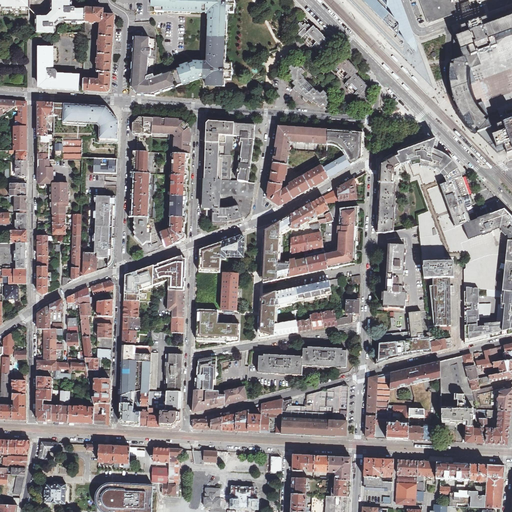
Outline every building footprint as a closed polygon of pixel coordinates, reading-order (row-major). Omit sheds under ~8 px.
[(54,0),(55,8),(52,11),(60,19),(62,17),(85,16),(85,5),(73,6),(73,0),(54,0)] [(162,12),(163,11),(202,13),(209,13),(207,62),(201,62),(192,62),(181,66),(182,69),(171,73),(176,87),(199,79),(201,79),(231,80),(232,64),(227,64),(227,56),(226,56),(227,43),(229,40),(229,38),(229,36),(228,35),(227,34),(227,29),(228,21),(229,13),(234,14),(234,10),(235,9),(236,7),(236,5),(236,4),(236,2),(235,1),(234,0),(151,0),(151,2),(151,4),(153,8),(155,8),(155,12),(162,12)] [(345,0),(406,59),(407,44),(414,51),(414,46),(413,44),(397,4),(395,0),(345,0)] [(419,0),(428,24),(462,11),(458,0),(419,0)] [(98,10),(86,9),(85,16),(85,21),(90,21),(90,23),(94,23),(94,22),(101,22),(100,41),(98,41),(98,45),(99,45),(99,59),(97,59),(97,63),(98,63),(98,72),(101,72),(100,80),(84,79),(83,91),(107,93),(110,90),(111,74),(113,51),(114,30),(115,16),(104,15),(104,10),(98,10)] [(50,13),(39,13),(40,30),(57,30),(57,21),(60,19),(52,11),(50,13)] [(469,24),(461,27),(462,32),(463,35),(456,38),(461,51),(468,48),(471,56),(475,54),(479,52),(489,49),(497,46),(494,38),(498,37),(511,32),(511,16),(506,19),(505,20),(493,24),(490,25),(487,18),(479,21),(469,24)] [(317,48),(320,52),(324,48),(328,51),(335,44),(332,40),(331,41),(328,37),(326,39),(323,36),(324,36),(319,30),(317,29),(314,26),(312,28),(309,25),(307,26),(307,25),(305,24),(305,25),(303,23),(301,23),(300,23),(296,26),(297,27),(296,28),(296,29),(297,30),(296,30),(298,31),(297,32),(299,34),(298,36),(301,39),(303,37),(307,40),(310,37),(316,42),(312,46),(312,47),(313,47),(316,50),(317,48)] [(176,87),(171,73),(164,76),(163,75),(155,78),(154,75),(147,78),(148,59),(155,59),(155,57),(154,57),(154,50),(149,50),(149,38),(142,37),(142,33),(135,32),(134,52),(132,87),(138,87),(138,95),(155,96),(155,94),(176,87)] [(452,62),(451,66),(451,68),(454,69),(456,73),(466,70),(467,70),(468,65),(469,65),(471,66),(473,66),(477,65),(477,63),(476,63),(477,61),(477,60),(478,60),(477,59),(476,57),(476,55),(475,54),(471,56),(468,48),(463,35),(462,32),(454,35),(452,58),(455,59),(455,60),(456,61),(452,62)] [(46,79),(57,79),(57,74),(57,72),(56,71),(55,70),(53,70),(48,70),(48,65),(54,65),(54,48),(39,48),(39,53),(39,67),(39,75),(46,75),(46,79)] [(361,104),(363,106),(365,106),(366,105),(366,106),(370,103),(369,102),(370,101),(370,99),(368,98),(369,97),(367,95),(368,94),(365,91),(368,87),(365,84),(366,83),(359,77),(355,74),(358,71),(356,69),(355,68),(349,61),(349,62),(346,59),(347,57),(344,54),(345,53),(341,50),(334,57),(337,61),(333,64),(336,67),(335,69),(338,72),(342,69),(348,75),(344,78),(347,82),(345,85),(348,88),(352,85),(358,91),(354,94),(358,97),(354,101),(357,105),(359,103),(361,105),(361,104)] [(473,133),(476,131),(489,126),(486,117),(483,118),(479,113),(474,106),(473,104),(469,97),(467,89),(467,86),(466,80),(466,70),(467,70),(463,58),(456,61),(452,62),(451,66),(449,68),(449,78),(449,83),(451,96),(453,102),(456,111),(464,123),(473,133)] [(313,102),(316,105),(318,103),(321,106),(322,106),(324,107),(326,108),(326,107),(327,108),(330,104),(330,103),(330,101),(329,99),(329,98),(326,95),(327,94),(324,91),(320,94),(317,91),(317,92),(314,88),(309,93),(302,87),(307,82),(304,79),(305,78),(302,75),(305,72),(301,68),(300,69),(297,66),(297,67),(295,65),(293,65),(292,66),(292,65),(288,68),(289,69),(288,70),(288,72),(290,73),(289,74),(292,77),(291,79),(294,82),(292,84),(296,87),(293,89),(297,92),(298,91),(304,98),(303,99),(306,102),(309,100),(312,103),(313,102)] [(43,88),(69,90),(69,82),(67,80),(63,80),(57,79),(46,79),(46,75),(39,75),(39,84),(40,84),(43,87),(43,88)] [(69,90),(78,91),(79,76),(63,75),(63,80),(67,80),(69,82),(69,90)] [(16,102),(0,100),(0,117),(3,116),(3,110),(7,110),(7,111),(7,113),(15,108),(16,108),(16,102)] [(16,127),(27,127),(27,102),(26,102),(16,102),(16,108),(19,108),(19,117),(17,117),(16,118),(16,127)] [(50,136),(54,136),(54,133),(50,133),(50,130),(51,129),(51,128),(50,127),(47,127),(47,121),(53,121),(53,120),(53,104),(49,104),(48,104),(38,103),(38,104),(38,128),(38,137),(47,137),(48,136),(50,136)] [(66,105),(53,104),(53,120),(65,120),(65,127),(99,129),(102,132),(101,143),(118,144),(118,138),(118,121),(106,108),(102,107),(99,107),(85,106),(84,106),(68,105),(66,105)] [(486,117),(483,118),(473,122),(475,126),(474,129),(476,131),(481,136),(482,135),(483,137),(483,138),(488,143),(490,143),(490,145),(489,145),(497,153),(506,149),(507,154),(511,151),(511,119),(505,122),(503,123),(499,115),(499,112),(486,117)] [(152,133),(153,118),(140,117),(133,123),(133,132),(136,132),(135,134),(138,134),(137,152),(150,153),(152,133)] [(174,154),(189,154),(190,154),(191,143),(191,132),(191,130),(182,120),(153,118),(152,133),(173,134),(175,136),(174,137),(174,154)] [(206,179),(218,180),(219,155),(219,146),(220,136),(234,136),(235,125),(235,124),(210,122),(207,124),(207,127),(205,126),(205,140),(204,154),(203,171),(203,179),(206,179)] [(239,181),(248,182),(253,146),(252,146),(252,137),(251,137),(251,134),(254,134),(255,127),(254,127),(254,126),(235,125),(234,136),(231,180),(239,181)] [(14,150),(27,150),(27,127),(16,127),(14,127),(14,150)] [(277,143),(288,144),(288,142),(328,145),(328,131),(280,128),(277,143)] [(328,131),(328,145),(327,156),(319,160),(322,166),(329,177),(335,173),(335,174),(349,166),(361,159),(362,146),(363,134),(328,131)] [(47,137),(38,137),(38,160),(40,160),(50,160),(50,136),(48,136),(47,137)] [(221,180),(231,180),(234,136),(220,136),(219,146),(226,146),(225,155),(219,155),(218,180),(221,180)] [(82,160),(82,139),(56,139),(56,160),(82,160)] [(399,157),(396,158),(401,166),(404,165),(411,183),(418,181),(428,211),(418,215),(420,237),(430,236),(434,236),(446,231),(440,215),(439,212),(448,208),(440,185),(446,183),(462,177),(462,175),(459,170),(458,169),(457,167),(456,165),(453,162),(451,160),(449,158),(446,156),(442,154),(438,152),(434,150),(435,144),(436,142),(436,140),(433,141),(432,141),(409,150),(398,154),(398,155),(399,157)] [(274,163),(288,165),(288,164),(290,150),(276,148),(274,163)] [(17,161),(27,161),(27,150),(14,150),(10,150),(10,152),(11,152),(12,153),(17,153),(17,161)] [(159,153),(150,153),(150,154),(139,152),(132,151),(132,159),(135,159),(135,163),(135,166),(131,165),(131,173),(133,173),(150,174),(155,174),(157,174),(157,167),(154,167),(154,159),(158,159),(159,153)] [(173,176),(188,176),(188,171),(187,171),(187,166),(186,166),(187,165),(187,164),(187,160),(189,160),(189,154),(174,154),(173,161),(172,161),(172,164),(173,164),(173,176)] [(377,186),(392,187),(394,170),(397,168),(401,167),(401,166),(396,158),(395,156),(385,162),(380,170),(377,172),(377,183),(377,186)] [(93,173),(117,174),(117,167),(118,159),(94,158),(93,173)] [(53,184),(54,183),(53,168),(50,168),(50,166),(50,160),(40,160),(40,166),(40,168),(38,168),(38,175),(38,184),(53,184)] [(17,176),(27,176),(27,173),(28,164),(27,161),(17,161),(17,176)] [(278,180),(283,181),(285,181),(286,176),(287,176),(287,175),(288,172),(287,171),(287,167),(288,165),(274,163),(270,183),(277,184),(278,180)] [(329,177),(322,166),(305,176),(304,176),(307,182),(311,179),(315,186),(322,182),(329,178),(329,177)] [(149,185),(150,174),(133,173),(132,179),(134,179),(134,185),(134,190),(133,190),(133,200),(133,205),(133,212),(131,212),(131,217),(135,218),(148,218),(149,206),(147,206),(148,203),(149,203),(149,188),(148,188),(148,185),(149,185)] [(105,179),(105,175),(84,174),(84,177),(86,177),(86,183),(105,184),(105,179)] [(172,196),(187,197),(187,192),(186,192),(186,187),(185,187),(186,186),(186,181),(188,181),(188,176),(173,176),(172,183),(172,186),(172,196)] [(315,186),(311,179),(307,182),(304,176),(302,177),(290,184),(291,186),(294,191),(290,193),(293,199),(303,193),(315,186)] [(463,225),(471,222),(465,204),(470,202),(471,202),(462,177),(446,183),(440,185),(448,208),(456,228),(463,225)] [(221,194),(221,180),(218,180),(206,179),(206,187),(206,192),(205,192),(202,192),(202,209),(207,209),(214,209),(220,209),(221,194)] [(221,194),(238,195),(239,181),(231,180),(221,180),(221,194)] [(286,203),(293,199),(290,193),(294,191),(291,186),(284,190),(283,193),(281,191),(282,189),(283,181),(278,180),(277,184),(270,183),(268,199),(279,207),(286,203)] [(342,202),(360,200),(358,186),(357,180),(354,182),(340,190),(342,202)] [(238,195),(253,197),(255,183),(248,182),(239,181),(238,195)] [(68,184),(54,183),(53,184),(53,201),(53,215),(66,215),(66,206),(69,206),(68,203),(69,203),(69,195),(68,195),(68,184)] [(105,186),(105,184),(86,183),(85,195),(105,195),(105,186)] [(16,197),(27,197),(27,184),(11,184),(11,197),(16,197)] [(392,187),(377,186),(376,205),(375,226),(374,236),(382,236),(390,235),(392,187)] [(326,203),(342,202),(340,190),(331,193),(324,197),(326,203)] [(172,207),(171,218),(186,218),(186,213),(185,213),(185,208),(185,207),(185,202),(187,202),(187,197),(172,196),(172,203),(171,203),(171,207),(172,207)] [(21,213),(27,213),(27,197),(16,197),(16,210),(21,210),(21,213)] [(116,197),(97,197),(95,254),(98,254),(97,258),(109,258),(108,267),(111,266),(112,264),(113,262),(114,259),(114,249),(112,249),(112,247),(112,243),(115,243),(116,212),(114,211),(114,209),(114,205),(116,206),(116,197)] [(326,203),(324,197),(319,200),(311,204),(317,217),(329,210),(326,203)] [(471,222),(476,220),(475,217),(476,217),(472,205),(471,205),(470,202),(465,204),(471,222)] [(317,218),(317,217),(311,204),(301,210),(291,216),(292,229),(301,229),(301,226),(308,222),(309,223),(317,218)] [(220,216),(213,216),(213,224),(215,224),(221,224),(223,224),(229,224),(232,224),(237,223),(243,221),(238,206),(230,208),(227,209),(220,209),(220,216)] [(339,241),(356,241),(357,230),(355,230),(355,227),(356,226),(357,226),(357,225),(357,223),(356,223),(356,220),(358,220),(358,212),(357,212),(357,207),(340,209),(341,217),(340,227),(339,241)] [(456,228),(448,208),(439,212),(440,215),(446,231),(434,236),(430,236),(432,252),(433,254),(434,255),(435,256),(438,256),(440,255),(465,253),(461,243),(469,240),(463,225),(456,228)] [(508,241),(511,241),(511,217),(508,214),(507,212),(505,211),(504,211),(502,211),(499,212),(495,213),(476,220),(471,222),(463,225),(469,240),(482,235),(482,237),(492,233),(492,232),(500,229),(502,230),(501,231),(506,236),(507,235),(508,237),(508,241)] [(330,212),(325,215),(329,222),(334,221),(330,212)] [(16,230),(27,230),(27,213),(21,213),(17,213),(17,220),(16,220),(16,230)] [(0,223),(9,224),(10,214),(0,214),(0,223)] [(53,225),(65,225),(66,215),(53,215),(53,225)] [(292,229),(291,216),(277,224),(267,228),(264,283),(289,278),(290,261),(291,254),(291,239),(292,229)] [(159,218),(156,218),(153,218),(148,218),(135,218),(135,222),(137,224),(135,226),(137,229),(135,232),(137,234),(135,236),(144,245),(147,241),(151,242),(152,233),(151,229),(150,229),(150,226),(151,226),(159,226),(159,218)] [(181,242),(180,241),(182,240),(184,240),(184,239),(184,238),(185,238),(185,234),(184,234),(185,223),(186,223),(186,218),(171,218),(171,227),(173,227),(173,229),(161,233),(166,247),(181,242)] [(53,235),(65,235),(65,225),(53,225),(53,235)] [(464,287),(467,287),(479,289),(495,290),(500,240),(508,241),(508,237),(507,235),(506,236),(501,231),(502,230),(500,229),(492,232),(492,233),(482,237),(482,235),(469,240),(461,243),(465,253),(440,255),(438,256),(435,256),(434,255),(433,254),(432,252),(430,236),(420,237),(422,255),(423,267),(443,266),(449,266),(449,258),(466,256),(466,268),(466,269),(465,269),(464,270),(464,287)] [(16,243),(27,243),(27,230),(16,230),(10,230),(10,232),(12,232),(12,240),(11,240),(11,243),(16,243)] [(322,233),(291,239),(291,254),(324,248),(322,233)] [(226,257),(244,258),(245,237),(242,235),(229,240),(220,243),(220,259),(226,260),(226,257)] [(48,245),(48,236),(38,236),(38,245),(48,245)] [(504,291),(511,292),(511,241),(508,241),(500,240),(495,290),(504,291)] [(339,253),(326,255),(328,269),(355,263),(355,260),(356,254),(355,253),(354,253),(354,250),(356,250),(356,241),(339,241),(339,253)] [(17,257),(17,268),(27,268),(27,264),(26,264),(26,248),(27,248),(27,245),(27,243),(16,243),(16,245),(17,254),(15,254),(15,257),(17,257)] [(199,270),(220,270),(220,259),(220,243),(211,246),(200,250),(199,270)] [(48,256),(48,245),(38,245),(38,256),(48,256)] [(388,289),(388,293),(385,292),(384,306),(388,314),(407,314),(406,294),(403,293),(405,246),(391,245),(390,253),(390,265),(388,289)] [(97,258),(98,254),(95,254),(81,253),(81,277),(97,271),(97,266),(97,258)] [(319,271),(328,269),(326,255),(307,259),(309,273),(319,271)] [(48,267),(48,256),(38,256),(38,267),(48,267)] [(169,290),(185,290),(186,276),(186,264),(186,258),(183,256),(166,262),(154,266),(153,289),(169,290)] [(296,260),(290,261),(289,278),(299,275),(309,273),(307,259),(296,262),(296,260)] [(153,289),(154,266),(140,271),(139,273),(137,273),(134,274),(129,276),(126,276),(125,301),(139,301),(153,302),(153,289)] [(429,327),(451,326),(450,278),(454,278),(454,266),(449,266),(443,266),(423,267),(424,279),(433,278),(434,286),(431,286),(433,319),(428,319),(429,327)] [(48,273),(48,267),(38,267),(38,279),(51,279),(51,273),(48,273)] [(9,283),(27,284),(27,268),(17,268),(10,269),(3,269),(3,276),(9,276),(9,283)] [(239,274),(224,273),(223,292),(222,310),(237,311),(239,274)] [(221,275),(199,274),(198,307),(220,308),(221,275)] [(353,284),(360,284),(361,275),(351,277),(353,284)] [(330,280),(331,287),(342,286),(341,278),(330,280)] [(51,279),(38,279),(38,292),(44,295),(48,293),(48,280),(50,280),(50,281),(57,281),(59,281),(59,279),(51,279)] [(98,302),(114,301),(114,295),(104,298),(104,299),(103,299),(101,293),(114,289),(114,284),(110,281),(92,287),(95,296),(96,303),(98,302)] [(299,299),(300,306),(332,299),(329,281),(296,287),(299,299)] [(19,298),(19,286),(6,286),(6,299),(19,298)] [(297,322),(279,325),(280,312),(300,306),(299,299),(296,287),(263,295),(261,338),(276,336),(299,332),(297,324),(297,322)] [(489,339),(502,336),(503,323),(484,324),(485,327),(478,327),(477,325),(477,318),(479,318),(479,317),(479,310),(478,310),(478,304),(479,304),(479,289),(467,287),(467,295),(464,295),(465,303),(467,303),(467,311),(465,311),(465,318),(467,318),(467,326),(465,326),(465,335),(465,344),(489,339)] [(90,303),(93,303),(92,297),(89,297),(88,289),(84,290),(79,293),(80,304),(90,303)] [(173,318),(184,318),(184,311),(185,297),(185,290),(169,290),(169,295),(159,295),(158,317),(172,318),(173,318)] [(504,311),(503,323),(502,336),(511,333),(511,292),(504,291),(502,311),(504,311)] [(76,305),(75,294),(68,297),(68,299),(68,306),(73,306),(73,310),(76,310),(76,305)] [(359,309),(360,299),(357,299),(357,302),(347,301),(346,315),(348,315),(349,313),(357,314),(357,316),(359,316),(359,309)] [(63,312),(63,300),(53,305),(46,308),(42,311),(38,314),(38,328),(38,329),(45,329),(50,329),(51,329),(51,313),(63,312)] [(99,316),(113,317),(114,301),(98,302),(98,310),(97,310),(97,312),(98,312),(98,316),(99,316)] [(139,317),(139,301),(125,301),(124,317),(139,317)] [(90,306),(90,303),(80,304),(81,316),(88,316),(91,316),(90,306)] [(492,304),(478,304),(478,310),(479,310),(479,317),(490,317),(492,304)] [(324,328),(337,325),(336,319),(335,311),(321,313),(324,328)] [(412,339),(424,338),(421,312),(409,313),(411,333),(411,336),(412,339)] [(242,342),(243,326),(220,325),(221,314),(200,313),(200,329),(199,338),(229,339),(229,344),(238,343),(242,342)] [(313,330),(324,328),(321,313),(310,315),(311,319),(313,330)] [(358,322),(359,316),(357,316),(357,314),(349,313),(348,315),(348,317),(336,319),(337,325),(358,322)] [(83,337),(90,337),(88,316),(81,316),(83,337)] [(99,324),(113,325),(113,317),(99,316),(98,316),(95,316),(95,319),(99,320),(99,324)] [(139,317),(124,317),(124,330),(137,331),(140,331),(140,317),(139,317)] [(172,318),(172,332),(183,333),(184,326),(184,318),(173,318),(172,318)] [(313,330),(311,319),(297,322),(297,324),(299,332),(313,330)] [(99,338),(112,339),(113,325),(99,324),(99,338)] [(430,337),(430,343),(435,341),(434,330),(438,329),(438,330),(451,330),(451,326),(429,327),(430,337)] [(136,342),(137,331),(124,330),(123,342),(136,342)] [(4,346),(11,346),(12,335),(14,335),(14,331),(4,338),(4,346)] [(377,336),(377,342),(412,339),(411,336),(411,333),(377,336)] [(68,346),(80,346),(79,334),(68,334),(68,346)] [(430,343),(431,352),(452,347),(451,336),(442,338),(443,340),(435,341),(430,343)] [(86,358),(93,358),(90,337),(83,337),(85,352),(86,358)] [(430,343),(430,337),(424,338),(412,339),(377,342),(376,364),(392,358),(404,355),(418,353),(431,352),(430,343)] [(98,346),(112,348),(112,339),(99,338),(98,338),(98,346)] [(506,361),(511,359),(511,344),(511,345),(501,347),(502,348),(505,348),(505,352),(503,353),(503,354),(503,357),(505,356),(506,361)] [(137,346),(123,345),(123,361),(151,361),(151,357),(152,353),(152,346),(137,346)] [(303,364),(346,366),(347,349),(304,347),(303,357),(303,364)] [(498,355),(503,354),(503,353),(502,348),(501,347),(490,350),(493,363),(499,362),(498,355)] [(98,349),(98,358),(99,358),(112,359),(112,350),(98,349)] [(483,365),(493,363),(490,350),(484,351),(485,353),(486,357),(487,360),(479,361),(478,356),(478,355),(480,355),(479,352),(474,354),(477,366),(483,365)] [(87,378),(89,378),(88,370),(87,365),(86,362),(86,358),(85,352),(80,352),(81,357),(72,357),(71,363),(71,370),(85,370),(87,378)] [(150,391),(157,392),(158,353),(152,353),(151,357),(151,361),(150,390),(150,391)] [(167,392),(181,392),(181,388),(180,388),(180,385),(181,383),(182,383),(182,376),(180,376),(180,369),(180,367),(182,367),(182,359),(181,359),(182,355),(166,354),(164,391),(167,392)] [(302,374),(303,364),(303,357),(260,354),(259,367),(259,371),(290,373),(302,374)] [(466,368),(472,367),(471,364),(474,364),(471,354),(463,356),(466,368)] [(221,385),(222,385),(223,363),(229,361),(229,355),(217,357),(200,360),(199,360),(199,361),(200,362),(200,363),(198,363),(198,378),(198,381),(196,381),(195,390),(218,390),(220,391),(221,391),(221,385)] [(466,368),(463,356),(441,362),(441,378),(442,392),(455,393),(455,394),(465,395),(465,394),(473,395),(472,391),(470,381),(466,368)] [(87,365),(88,370),(93,370),(99,370),(99,360),(99,358),(98,358),(93,358),(86,358),(86,362),(89,362),(90,365),(87,365)] [(499,374),(511,371),(511,359),(506,361),(499,362),(493,363),(483,365),(484,370),(495,368),(499,367),(500,373),(499,373),(499,374)] [(68,363),(48,361),(44,360),(44,361),(38,361),(38,369),(56,370),(56,378),(64,379),(64,380),(71,381),(71,370),(71,363),(68,363)] [(241,361),(229,361),(223,363),(222,385),(229,384),(235,383),(240,382),(248,381),(249,366),(245,366),(245,360),(243,361),(241,361)] [(141,390),(150,390),(151,361),(123,361),(121,396),(141,390)] [(410,385),(424,382),(439,379),(441,378),(441,362),(438,362),(391,373),(390,390),(395,389),(410,385)] [(476,366),(472,367),(466,368),(470,381),(478,379),(476,366)] [(491,382),(511,377),(511,371),(499,374),(489,376),(490,376),(491,381),(491,382)] [(8,394),(9,373),(2,373),(1,384),(1,386),(1,396),(8,396),(8,394)] [(390,390),(391,373),(369,378),(366,438),(372,438),(382,439),(387,439),(388,425),(389,406),(389,399),(390,399),(390,390)] [(38,389),(52,390),(52,378),(38,377),(38,389)] [(98,403),(110,404),(111,379),(99,379),(93,379),(89,378),(91,392),(94,405),(98,403)] [(479,379),(478,379),(470,381),(472,391),(480,389),(478,381),(479,380),(479,379)] [(27,395),(27,382),(27,381),(13,381),(13,394),(27,395)] [(477,409),(511,411),(511,398),(511,381),(480,389),(472,391),(473,395),(475,401),(477,409)] [(333,420),(346,421),(347,413),(344,413),(344,412),(343,412),(343,411),(347,411),(348,387),(342,386),(342,385),(328,389),(328,392),(321,391),(307,395),(306,407),(306,412),(302,412),(286,411),(283,411),(282,418),(301,418),(326,419),(327,413),(333,413),(333,420)] [(225,405),(247,400),(245,387),(241,388),(236,389),(225,392),(225,395),(225,405)] [(38,389),(38,399),(44,400),(52,401),(52,393),(52,390),(38,389)] [(49,422),(69,422),(70,405),(70,401),(70,397),(70,391),(57,390),(57,394),(61,394),(61,406),(44,405),(44,400),(38,399),(38,421),(49,422)] [(141,392),(141,390),(121,396),(120,421),(121,423),(122,424),(124,425),(140,426),(141,408),(141,405),(141,392)] [(207,394),(207,391),(204,391),(204,390),(195,390),(194,413),(206,409),(207,400),(204,400),(204,394),(207,394)] [(167,394),(167,392),(164,391),(157,392),(150,391),(150,393),(149,406),(149,408),(154,408),(160,409),(160,416),(167,416),(167,394)] [(225,405),(225,395),(219,395),(219,393),(219,391),(207,391),(207,394),(207,400),(206,409),(225,405)] [(150,393),(141,392),(141,405),(149,406),(150,393)] [(27,421),(27,395),(13,394),(8,394),(8,396),(8,397),(13,397),(13,399),(15,399),(15,407),(14,407),(13,406),(0,405),(0,408),(0,413),(0,419),(5,419),(18,420),(27,421)] [(167,394),(167,416),(180,416),(181,395),(181,394),(167,394)] [(262,407),(261,432),(266,432),(269,433),(269,430),(270,414),(270,413),(272,413),(272,411),(273,411),(273,409),(276,409),(276,414),(278,414),(278,415),(277,415),(276,432),(275,432),(275,433),(281,433),(282,418),(283,411),(283,401),(283,399),(273,402),(269,403),(269,402),(266,403),(264,404),(262,404),(262,407)] [(291,406),(292,406),(292,399),(283,401),(283,411),(286,411),(287,409),(288,408),(289,406),(291,406)] [(94,405),(95,406),(94,424),(101,424),(109,425),(110,404),(98,403),(94,405)] [(87,423),(94,424),(95,406),(93,406),(93,408),(86,407),(85,406),(78,406),(78,407),(71,407),(71,405),(70,405),(69,422),(75,423),(87,423)] [(394,406),(389,406),(388,425),(387,439),(397,439),(408,440),(409,427),(409,424),(403,423),(398,423),(398,422),(397,421),(397,423),(391,423),(392,410),(394,410),(394,406)] [(403,416),(403,423),(409,424),(409,423),(409,420),(409,417),(410,409),(410,406),(394,406),(394,410),(394,416),(403,416)] [(262,407),(249,411),(248,432),(250,432),(252,430),(253,430),(253,432),(254,432),(254,431),(255,432),(261,432),(262,407)] [(145,408),(141,408),(140,426),(148,426),(149,418),(149,412),(146,412),(146,409),(145,409),(145,408)] [(149,418),(148,426),(160,427),(160,416),(157,416),(157,414),(154,414),(154,408),(149,408),(149,412),(149,418)] [(459,423),(459,409),(458,409),(454,409),(442,408),(442,421),(451,421),(451,423),(459,423)] [(474,426),(478,427),(478,424),(473,423),(473,415),(479,416),(477,409),(464,408),(463,423),(464,423),(464,422),(467,422),(466,426),(474,426)] [(410,409),(409,417),(411,417),(425,418),(425,409),(410,409)] [(479,416),(481,426),(482,427),(483,431),(487,432),(486,444),(507,445),(511,411),(477,409),(479,416)] [(249,411),(237,414),(236,431),(237,431),(238,431),(244,432),(244,431),(248,431),(248,432),(249,411)] [(220,430),(222,430),(223,418),(222,418),(222,413),(199,419),(200,420),(194,420),(193,429),(211,430),(211,429),(215,430),(216,430),(220,430)] [(237,414),(223,418),(222,430),(224,430),(226,430),(236,431),(237,414)] [(180,421),(180,416),(167,416),(160,416),(160,427),(173,428),(180,421)] [(301,418),(282,418),(281,433),(282,433),(289,433),(289,434),(290,434),(290,433),(294,433),(295,434),(297,434),(297,433),(301,433),(305,434),(305,435),(307,435),(307,434),(309,434),(309,435),(310,435),(310,434),(313,434),(314,435),(316,435),(316,434),(320,435),(321,435),(324,435),(324,436),(324,435),(326,435),(326,433),(332,434),(332,436),(333,436),(333,433),(336,433),(336,435),(337,436),(341,437),(342,435),(342,434),(346,434),(346,433),(346,421),(333,420),(326,419),(301,418)] [(425,428),(424,441),(433,441),(434,427),(425,426),(425,428)] [(466,426),(466,443),(486,444),(487,432),(483,431),(482,427),(481,427),(480,427),(478,427),(474,426),(466,426)] [(409,427),(408,440),(424,441),(425,428),(420,427),(411,427),(409,427)] [(9,453),(10,441),(0,440),(0,453),(9,454),(9,453)] [(9,453),(10,453),(17,454),(17,441),(10,440),(10,441),(9,453)] [(17,441),(17,454),(29,454),(31,442),(17,441)] [(39,458),(43,458),(46,459),(48,450),(58,450),(58,443),(42,443),(39,458)] [(98,455),(99,455),(99,453),(99,445),(87,445),(87,450),(98,450),(98,455)] [(99,453),(99,455),(99,462),(105,462),(106,462),(115,463),(120,463),(121,463),(124,463),(130,464),(130,463),(130,455),(131,447),(123,446),(106,445),(100,445),(99,445),(99,453)] [(165,462),(170,462),(170,449),(154,448),(154,461),(165,462)] [(163,494),(176,495),(177,479),(178,479),(179,455),(182,455),(182,450),(170,449),(170,462),(169,468),(165,468),(160,468),(153,467),(153,473),(152,483),(163,484),(163,494)] [(205,452),(205,462),(217,462),(217,452),(205,452)] [(314,472),(315,456),(293,455),(293,476),(303,477),(303,467),(308,467),(308,472),(314,472)] [(329,473),(330,457),(315,456),(314,472),(329,473)] [(271,474),(282,474),(283,459),(281,457),(272,457),(271,474)] [(336,480),(350,481),(352,459),(351,458),(330,457),(329,473),(330,473),(334,473),(335,472),(339,473),(339,475),(336,475),(336,480)] [(364,477),(380,478),(380,473),(382,473),(382,475),(383,475),(383,476),(384,477),(393,477),(394,460),(373,459),(365,459),(364,477)] [(398,475),(418,476),(418,461),(399,461),(398,475)] [(433,477),(436,477),(437,462),(434,462),(427,462),(418,461),(418,476),(421,476),(426,476),(426,478),(427,478),(427,476),(433,477)] [(464,480),(470,480),(470,464),(458,463),(445,463),(441,463),(437,462),(436,477),(436,479),(440,479),(464,480)] [(470,464),(470,480),(474,480),(477,480),(477,482),(482,482),(483,481),(487,481),(487,465),(470,464)] [(486,508),(500,509),(501,499),(503,483),(505,466),(494,465),(487,465),(487,481),(486,496),(486,501),(486,508)] [(17,475),(25,475),(26,470),(26,468),(20,467),(20,468),(13,468),(12,470),(11,470),(11,468),(10,468),(8,468),(7,474),(17,475)] [(21,494),(25,475),(17,475),(14,493),(21,494)] [(233,511),(245,511),(246,511),(246,507),(249,508),(250,508),(250,509),(252,510),(255,510),(256,509),(256,508),(257,508),(258,500),(257,500),(257,495),(254,494),(255,488),(247,488),(247,489),(241,488),(233,487),(233,495),(221,494),(221,488),(204,488),(204,484),(216,485),(216,476),(190,475),(190,493),(192,493),(192,497),(191,508),(197,508),(202,498),(205,498),(205,506),(211,506),(210,511),(219,511),(220,507),(221,507),(221,498),(220,498),(220,497),(227,497),(227,501),(231,502),(231,498),(233,498),(233,499),(232,499),(232,508),(240,508),(240,507),(243,508),(243,510),(238,509),(237,511),(234,511),(233,511)] [(417,480),(418,476),(398,475),(397,488),(417,489),(417,482),(417,480)] [(387,489),(392,491),(393,482),(388,482),(384,482),(381,478),(380,478),(364,477),(364,485),(366,485),(366,486),(366,488),(387,489)] [(325,490),(326,480),(317,479),(293,478),(292,494),(306,495),(313,495),(327,496),(349,498),(350,498),(350,493),(350,491),(325,490)] [(469,491),(470,480),(464,480),(464,485),(457,485),(457,491),(456,497),(469,498),(469,491)] [(474,480),(470,480),(469,491),(478,492),(478,495),(480,496),(480,494),(482,494),(482,487),(475,486),(475,485),(474,484),(474,480)] [(417,499),(416,505),(422,505),(435,506),(435,505),(436,484),(426,483),(426,492),(423,491),(417,491),(417,499)] [(52,503),(66,503),(67,484),(58,484),(58,485),(46,484),(46,491),(45,497),(46,497),(45,502),(46,502),(46,508),(52,508),(52,503)] [(153,491),(156,492),(156,490),(154,489),(154,486),(113,484),(111,484),(110,484),(109,484),(108,484),(107,485),(106,485),(105,486),(104,486),(103,487),(102,487),(102,488),(101,489),(100,489),(100,490),(99,491),(99,492),(98,492),(98,493),(98,494),(97,495),(97,496),(97,497),(97,498),(97,499),(97,500),(97,501),(97,502),(97,503),(97,504),(98,505),(98,506),(99,507),(99,508),(100,509),(101,509),(101,510),(102,511),(103,511),(104,511),(103,511),(152,511),(152,509),(146,508),(146,493),(153,493),(153,491)] [(450,495),(450,491),(450,487),(444,487),(443,485),(443,484),(440,484),(440,494),(450,495)] [(417,489),(397,488),(397,497),(401,498),(417,499),(417,491),(417,489)] [(466,507),(468,507),(469,498),(456,497),(457,491),(450,491),(450,495),(449,506),(450,506),(453,507),(466,507)] [(478,492),(469,491),(469,498),(468,507),(486,508),(486,501),(486,496),(480,496),(478,495),(478,492)] [(305,511),(306,495),(292,494),(290,511),(305,511)] [(326,511),(327,496),(313,495),(311,511),(326,511)] [(348,511),(349,498),(327,496),(326,511),(348,511)] [(401,498),(397,497),(397,498),(400,504),(416,505),(417,499),(401,498)]
